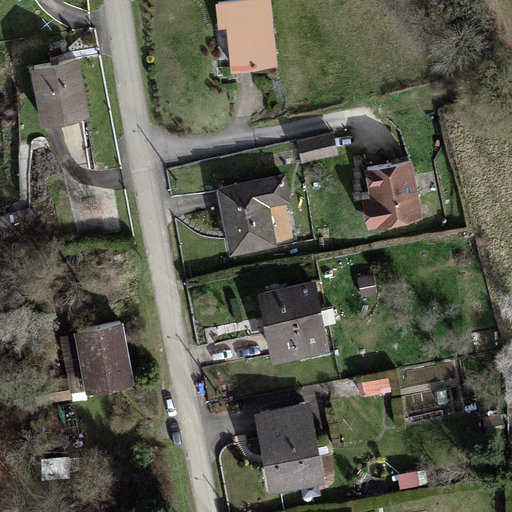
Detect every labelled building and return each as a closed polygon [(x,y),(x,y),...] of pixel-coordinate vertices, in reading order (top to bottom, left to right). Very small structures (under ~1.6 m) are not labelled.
[(220,24),(228,22),(232,65),(272,61),(266,0),(224,0),(217,1),(220,24)] [(33,64),(44,121),(86,113),(75,57),(33,64)] [(303,157),(335,150),(331,131),(299,139),(303,157)] [(419,213),(408,158),(366,167),(373,197),(368,198),(372,222),(419,213)] [(282,175),(220,186),(232,248),(272,241),(265,201),(286,197),(282,175)] [(357,273),(360,294),(375,292),(373,271),(357,273)] [(262,291),(267,315),(274,314),(283,353),(324,344),(320,323),(335,320),(332,305),(317,308),(311,281),(262,291)] [(275,355),(283,353),(274,314),(267,315),(275,355)] [(119,320),(77,327),(87,384),(88,387),(130,379),(119,320)] [(71,386),(87,384),(77,327),(60,331),(71,386)] [(388,370),(356,375),(359,392),(390,387),(388,370)] [(35,382),(39,401),(69,396),(65,376),(35,382)] [(261,413),(268,454),(273,452),(278,481),(317,474),(318,474),(314,456),(305,405),(261,413)] [(38,441),(58,437),(54,418),(35,423),(38,441)] [(268,454),(273,483),(278,481),(273,452),(268,454)] [(329,453),(314,456),(318,474),(317,474),(319,484),(325,482),(331,478),(331,471),(329,453)] [(416,464),(395,469),(399,485),(420,480),(416,464)]
